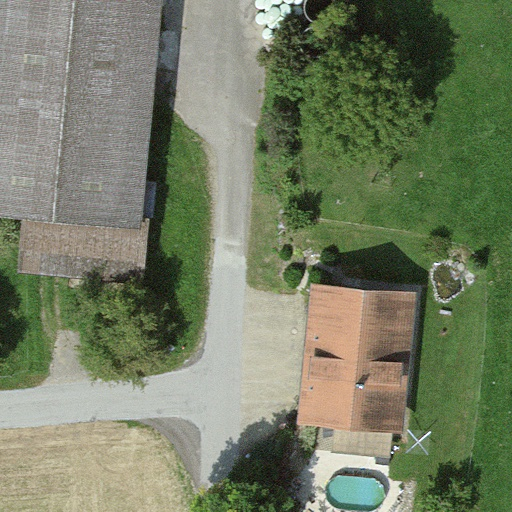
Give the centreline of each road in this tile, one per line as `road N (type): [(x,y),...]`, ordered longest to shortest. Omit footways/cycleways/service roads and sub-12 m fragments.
road 1 (track): [(226,443),(252,0)]
road 2 (track): [(0,417),(185,404),(215,419),(226,443),(226,511)]
